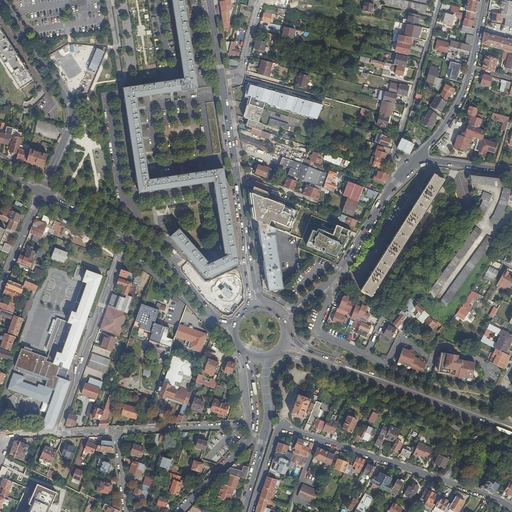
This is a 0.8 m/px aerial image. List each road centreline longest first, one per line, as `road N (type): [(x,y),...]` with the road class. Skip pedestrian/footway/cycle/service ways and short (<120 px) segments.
road 1 (residential): [(250,511),(281,426),(511,507)]
road 2 (secondary): [(254,304),(220,77)]
road 3 (residential): [(282,317),(341,271),(379,202),(415,159)]
road 4 (residential): [(129,239),(58,432)]
road 5 (residential): [(415,159),(462,95),(484,0)]
road 6 (secondary): [(496,421),(330,362)]
road 7 (secondary): [(243,511),(267,423),(267,357)]
road 8 (residential): [(256,422),(117,431)]
road 9 (secondary): [(129,239),(168,263),(214,320),(232,328)]
road 10 (residential): [(73,113),(1,0)]
